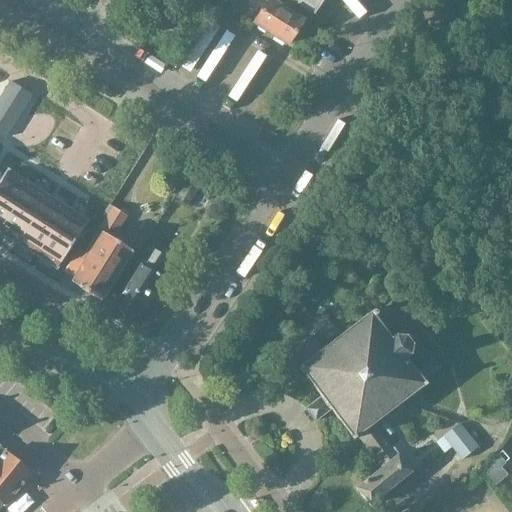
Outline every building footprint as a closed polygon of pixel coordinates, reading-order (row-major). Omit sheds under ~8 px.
[(266,0),(267,0),(253,22),(287,44),(302,21),(285,10),(291,0),(266,0)] [(292,0),(311,12),(319,0),(292,0)] [(152,28),(162,34),(172,18),(162,11),(152,28)] [(9,82),(5,89),(15,96),(20,89),(9,82)] [(5,89),(0,96),(11,103),(15,96),(5,89)] [(20,89),(15,96),(26,103),(31,96),(20,89)] [(0,96),(0,106),(7,110),(11,103),(0,96)] [(15,96),(11,103),(22,110),(26,103),(15,96)] [(11,103),(7,110),(17,117),(22,110),(11,103)] [(7,110),(2,117),(13,124),(17,117),(7,110)] [(2,117),(0,120),(0,125),(8,131),(13,124),(2,117)] [(511,129),(498,121),(490,136),(511,149),(511,129)] [(0,125),(0,136),(4,139),(8,131),(0,125)] [(187,204),(203,178),(192,171),(177,198),(187,204)] [(7,172),(0,182),(0,199),(12,207),(26,185),(7,172)] [(32,220),(46,197),(26,185),(12,207),(32,220)] [(32,220),(51,232),(65,210),(46,197),(32,220)] [(0,199),(0,225),(12,207),(0,199)] [(0,225),(0,230),(17,242),(32,220),(12,207),(0,225)] [(113,240),(128,217),(113,208),(84,254),(79,250),(64,274),(74,280),(72,283),(101,302),(132,253),(113,240)] [(65,210),(51,232),(71,245),(85,222),(65,210)] [(17,242),(37,254),(51,232),(32,220),(17,242)] [(51,232),(37,254),(56,267),(71,245),(51,232)] [(151,249),(119,299),(122,301),(116,306),(123,315),(132,308),(137,311),(151,290),(156,293),(164,281),(157,277),(168,260),(151,249)] [(393,409),(411,395),(425,385),(422,382),(440,369),(389,302),(375,313),(372,310),(321,349),(311,336),(292,350),(302,363),(298,367),(320,396),(303,409),(313,421),(329,409),(352,439),(356,436),(380,468),(354,488),(368,507),(400,482),(403,486),(412,479),(409,475),(411,473),(396,453),(394,455),(371,426),(384,416),(391,425),(400,418),(393,409)] [(443,436),(461,461),(478,448),(459,424),(443,436)] [(0,503),(1,503),(4,505),(31,470),(0,445),(0,503)]
